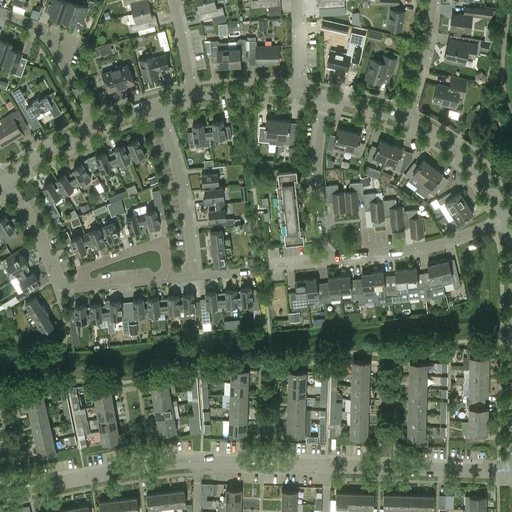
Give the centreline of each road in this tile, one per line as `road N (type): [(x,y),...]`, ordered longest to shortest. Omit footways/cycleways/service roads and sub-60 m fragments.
road 1 (unclassified): [(511,470),(167,463),(0,497)]
road 2 (residential): [(327,261),(396,252),(502,220)]
road 3 (residential): [(194,274),(184,194),(157,103)]
road 4 (residential): [(327,261),(317,181),(327,97)]
road 5 (unclassified): [(502,220),(466,156),(405,118)]
road 6 (residential): [(4,183),(58,280),(82,285)]
road 7 (residential): [(82,285),(88,268),(152,245),(163,251),(167,277)]
road 8 (unclassified): [(405,118),(433,0)]
